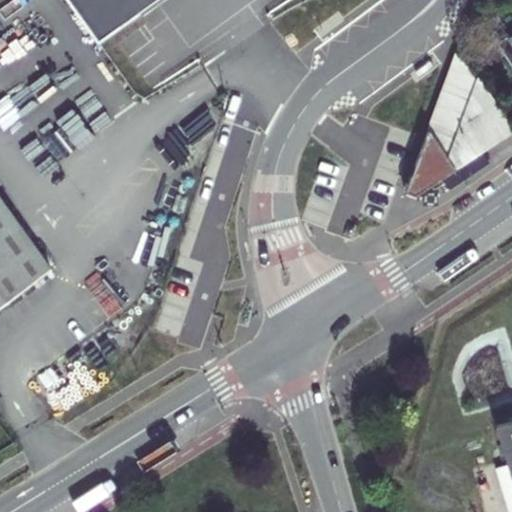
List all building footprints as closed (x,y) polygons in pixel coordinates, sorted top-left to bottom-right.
[(68,0),(103,48),(157,9),(169,0),(68,0)] [(511,31),(495,42),(511,67),(511,31)] [(480,64),(463,57),(455,43),(397,188),(406,192),(451,162),(480,144),(469,128),(460,115),(475,76),(480,64)] [(496,109),(475,76),(460,115),(469,128),(496,109)] [(0,192),(0,305),(5,302),(54,268),(0,192)] [(511,426),(500,430),(511,470),(511,426)]
